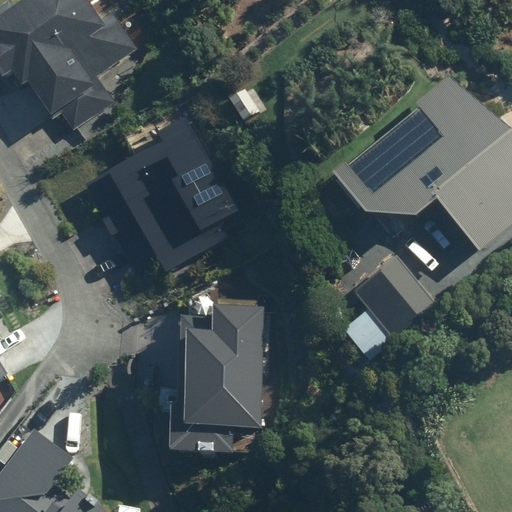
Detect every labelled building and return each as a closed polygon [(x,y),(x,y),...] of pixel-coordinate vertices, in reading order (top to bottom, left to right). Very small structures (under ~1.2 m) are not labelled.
[(102,18),(89,0),(37,0),(18,14),(12,5),(0,13),(0,68),(11,84),(19,78),(29,92),(34,88),(58,121),(102,90),(97,84),(142,52),(113,11),(102,18)] [(511,232),(511,147),(456,80),(339,176),(373,217),(423,222),(444,204),(486,254),(511,232)] [(251,225),(190,123),(164,139),(169,147),(121,176),(119,173),(91,190),(142,276),(163,263),(170,274),(251,225)] [(441,308),(401,257),(357,292),(372,310),(347,330),(372,362),(441,308)] [(270,436),(273,309),(224,308),(223,319),(180,318),(176,464),(242,466),(242,436),(270,436)] [(0,390),(15,382),(0,356),(0,323),(5,321),(0,311),(0,390)] [(80,465),(37,432),(0,479),(0,511),(106,511),(86,496),(80,505),(61,490),(80,465)]
